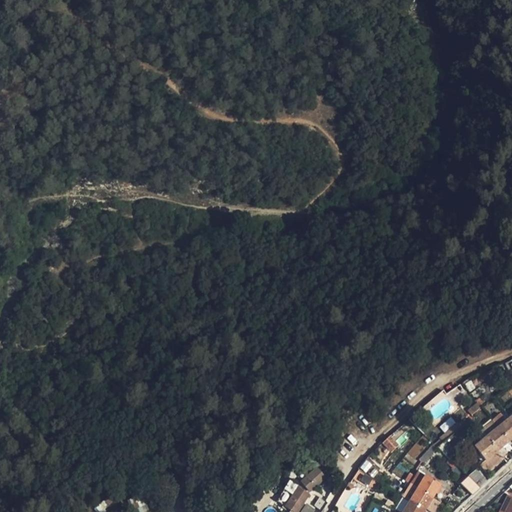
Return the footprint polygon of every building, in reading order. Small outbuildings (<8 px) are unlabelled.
[(483,378),(488,384),(499,376),(494,370),(483,378)] [(478,398),(475,400),(477,403),(481,408),(484,405),(478,398)] [(477,403),(467,411),(471,415),(481,408),(477,403)] [(492,422),(497,428),(506,422),(500,415),(492,422)] [(506,422),(497,428),(509,442),(511,439),(511,422),(509,419),(506,422)] [(492,422),(480,431),(486,438),(497,428),(492,422)] [(509,442),(497,428),(486,438),(497,451),(502,447),(509,442)] [(486,438),(480,431),(468,441),(473,448),(486,438)] [(497,451),(486,438),(473,448),(485,462),(497,451)] [(453,444),(443,454),(449,459),(459,450),(453,444)] [(506,452),(502,447),(497,451),(501,456),(506,452)] [(486,474),(504,460),(501,456),(497,451),(485,462),(479,466),(486,474)] [(319,461),(328,473),(334,468),(324,457),(319,461)] [(474,468),(467,476),(480,489),(488,481),(474,468)] [(316,469),(301,482),(310,492),(324,478),(316,469)] [(363,489),(369,478),(359,472),(352,482),(363,489)] [(404,482),(409,485),(414,476),(409,473),(404,482)] [(460,483),(473,495),(480,489),(467,476),(460,483)] [(416,489),(432,499),(440,486),(424,477),(416,489)] [(363,489),(374,495),(380,485),(369,478),(363,489)] [(282,507),(295,488),(288,484),(276,503),(282,507)] [(282,507),(288,511),(296,511),(307,496),(295,488),(282,507)] [(425,511),(432,499),(416,489),(409,502),(425,511)] [(500,511),(507,511),(511,503),(511,499),(507,497),(500,511)] [(314,506),(320,510),(325,502),(319,498),(314,506)] [(387,500),(384,505),(392,509),(394,505),(387,500)] [(108,511),(104,502),(95,506),(98,511),(108,511)] [(402,511),(424,511),(425,511),(409,502),(402,511)]
